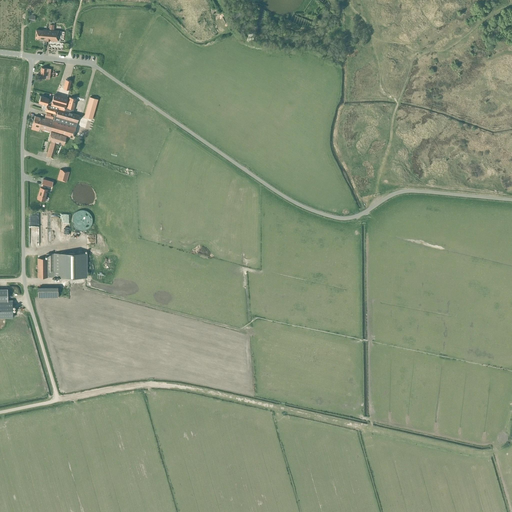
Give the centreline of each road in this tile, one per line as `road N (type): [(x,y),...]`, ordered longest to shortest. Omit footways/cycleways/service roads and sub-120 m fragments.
road 1 (unclassified): [(511,197),(401,188),(351,214),(334,214),(278,191),(94,65),(32,56)]
road 2 (track): [(59,400),(172,384),(487,451)]
road 3 (unclassified): [(0,413),(59,400),(23,280),(22,133),(32,56)]
